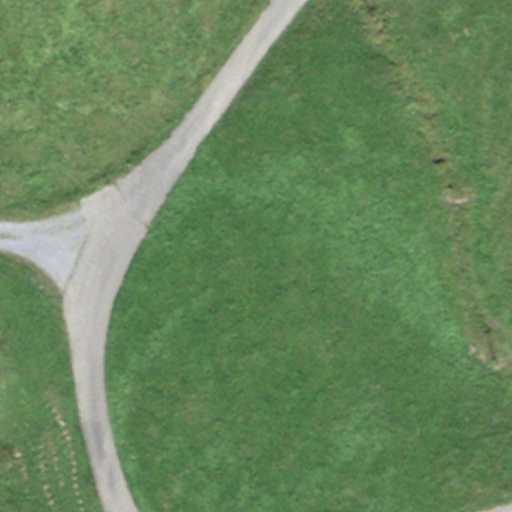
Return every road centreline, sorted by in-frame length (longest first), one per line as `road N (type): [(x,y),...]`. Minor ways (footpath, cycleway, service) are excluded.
road 1 (track): [(126,511),(104,427),(92,321),(137,212),(306,0)]
road 2 (track): [(0,241),(124,244)]
